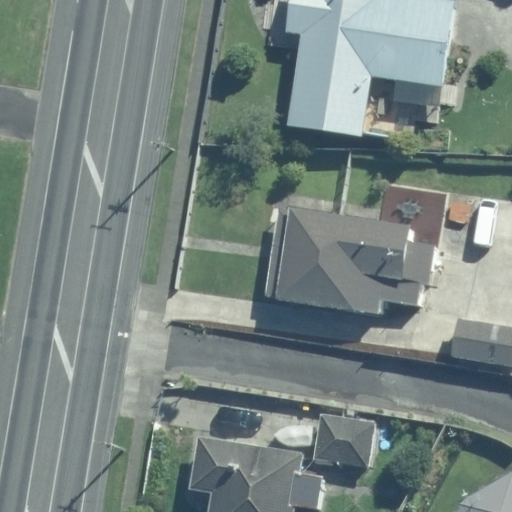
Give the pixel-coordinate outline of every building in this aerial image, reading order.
[(465,5),(427,0),(296,0),(291,36),(306,39),(293,133),(374,144),(383,79),(453,88),(465,5)] [(268,305),(287,308),(384,321),(386,304),(422,309),(425,289),(432,290),(437,248),(417,245),(419,229),(281,210),(268,305)] [(511,330),(465,324),(459,364),(511,371),(511,330)] [(324,421),(318,464),(371,473),(377,429),(324,421)] [(219,495),(217,511),(327,511),(330,485),(301,482),(302,457),(203,450),(200,493),(219,495)] [(460,511),(511,511),(511,480),(459,509),(460,511)]
